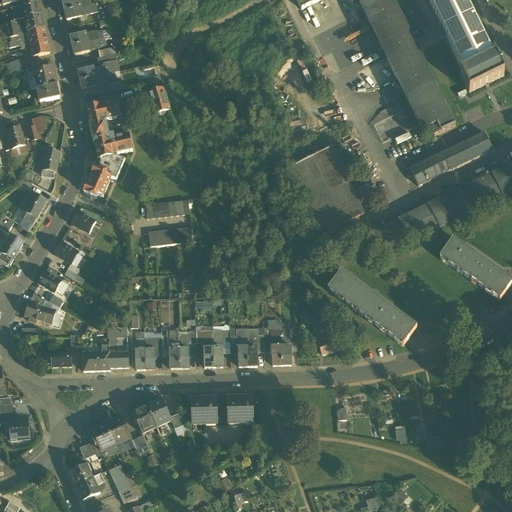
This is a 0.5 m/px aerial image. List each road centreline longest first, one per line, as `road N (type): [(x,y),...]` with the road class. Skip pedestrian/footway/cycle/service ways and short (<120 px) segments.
road 1 (residential): [(132,383),(377,374),(471,347),(511,319)]
road 2 (residential): [(75,106),(81,172),(16,297)]
